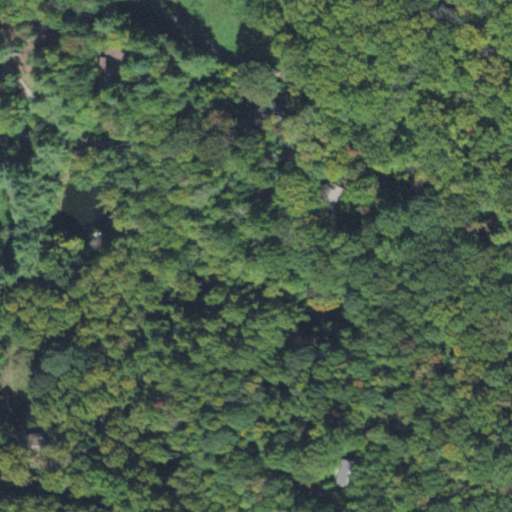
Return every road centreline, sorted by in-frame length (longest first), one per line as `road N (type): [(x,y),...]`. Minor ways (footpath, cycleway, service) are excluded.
road 1 (residential): [(218,511),(208,442),(225,384),(295,353),(318,318),(319,293),(296,225),(293,160),(336,123),(336,110),(313,89),(241,63),(129,0)]
road 2 (residential): [(0,58),(40,124),(33,156),(0,161),(89,493),(133,511)]
